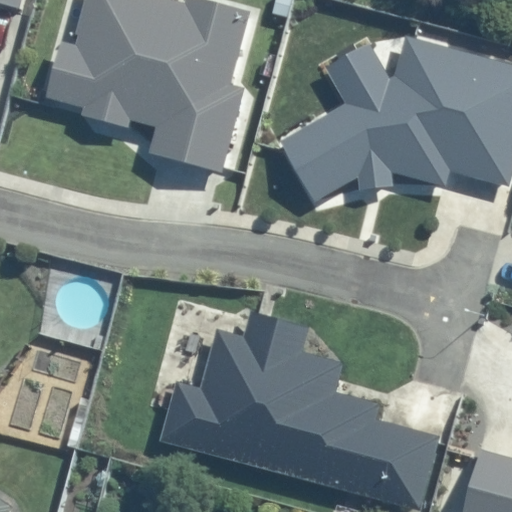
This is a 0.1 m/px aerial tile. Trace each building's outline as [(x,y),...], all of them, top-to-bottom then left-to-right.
[(34,0),(0,0),(0,2),(31,11),(34,0)] [(235,84),(252,9),(213,0),(194,0),(193,6),(168,0),(88,0),(77,48),(60,44),(48,96),(86,105),(82,119),(129,130),(131,119),(159,125),(152,153),(223,169),(227,170),(246,86),(235,84)] [(345,109),(288,137),(318,200),(364,178),(369,189),(398,175),(449,184),(451,172),(511,182),(511,58),(414,41),(413,50),(403,48),(397,78),(374,43),(323,77),(345,109)] [(175,386),(159,441),(405,511),(410,511),(413,504),(425,508),(445,440),(382,422),(386,409),(343,396),(352,365),(304,351),(312,325),(258,310),(254,323),(242,320),(238,334),(224,330),(220,345),(210,342),(195,392),(175,386)] [(511,511),(511,458),(480,450),(464,511),(511,511)] [(0,511),(6,511),(13,502),(0,492),(0,511)]
